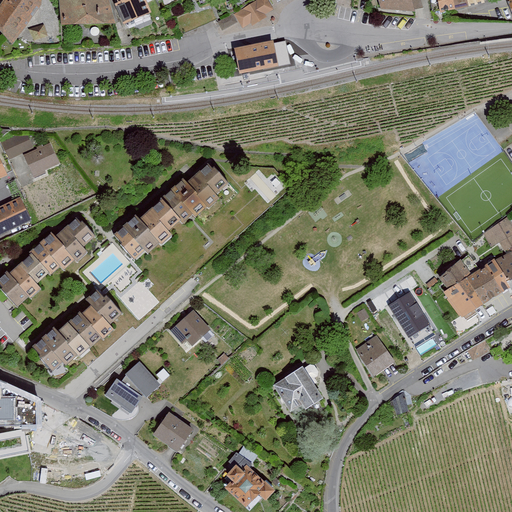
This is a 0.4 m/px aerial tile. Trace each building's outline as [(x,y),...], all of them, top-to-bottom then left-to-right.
[(40,0),(4,0),(0,6),(0,31),(11,43),(40,0)] [(56,0),(60,24),(113,23),(105,0),(56,0)] [(114,5),(122,25),(149,14),(146,5),(155,1),(155,0),(115,0),(117,4),(114,5)] [(266,0),(259,0),(234,16),(243,31),(274,12),(266,0)] [(376,0),(380,10),(410,14),(421,8),(419,0),(376,0)] [(437,0),(440,12),(455,9),(453,0),(437,0)] [(468,0),(453,0),(455,9),(470,6),(468,0)] [(42,23),(27,29),(32,41),(47,35),(42,23)] [(271,45),(237,52),(241,72),(276,65),(271,45)] [(25,133),(0,143),(7,159),(32,149),(25,133)] [(50,144),(25,155),(35,176),(45,172),(44,169),(58,163),(50,144)] [(224,183),(208,166),(199,174),(215,192),(224,183)] [(217,198),(197,174),(188,182),(207,206),(217,198)] [(204,206),(183,181),(173,190),(194,215),(204,206)] [(192,214),(172,191),(163,199),(183,222),(192,214)] [(0,234),(30,220),(20,199),(0,208),(0,234)] [(177,220),(160,201),(150,210),(167,229),(177,220)] [(170,235),(149,211),(139,219),(160,244),(170,235)] [(157,243),(134,217),(123,227),(146,253),(157,243)] [(0,284),(18,303),(29,293),(31,295),(38,288),(34,283),(48,270),(50,273),(59,264),(63,268),(74,259),(77,261),(88,251),(84,247),(95,236),(82,222),(81,223),(77,219),(69,226),(68,225),(56,237),(52,233),(31,252),(33,253),(11,273),(9,271),(0,278),(0,284)] [(499,244),(504,252),(511,246),(511,226),(507,220),(484,235),(492,248),(499,244)] [(143,253),(122,228),(114,235),(135,260),(143,253)] [(511,279),(511,256),(511,254),(498,261),(508,281),(511,279)] [(438,274),(448,288),(472,271),(461,257),(438,274)] [(511,290),(495,262),(470,277),(485,305),(511,290)] [(482,304),(467,279),(445,292),(460,317),(482,304)] [(118,313),(98,292),(88,301),(108,322),(118,313)] [(432,331),(409,294),(390,306),(409,335),(413,343),(432,331)] [(110,330),(90,307),(82,314),(102,337),(110,330)] [(220,339),(194,309),(169,331),(186,350),(201,337),(210,348),(220,339)] [(98,338),(78,314),(69,322),(89,345),(98,338)] [(87,347),(67,323),(58,331),(78,355),(87,347)] [(74,356),(54,331),(43,339),(64,364),(74,356)] [(393,362),(377,337),(357,351),(374,375),(393,362)] [(63,366),(41,339),(30,348),(53,375),(63,366)] [(159,385),(139,364),(127,375),(147,396),(159,385)] [(323,398),(302,365),(271,386),(289,412),(300,405),(304,410),(323,398)] [(141,398),(117,381),(107,395),(131,412),(141,398)] [(0,427),(34,427),(34,403),(0,388),(0,427)] [(412,411),(409,405),(414,403),(408,392),(392,400),(400,416),(412,411)] [(194,430),(168,411),(150,435),(177,454),(194,430)] [(218,480),(247,511),(248,511),(263,499),(265,501),(276,491),(265,480),(263,482),(249,467),(251,465),(236,449),(220,464),(227,472),(218,480)]
